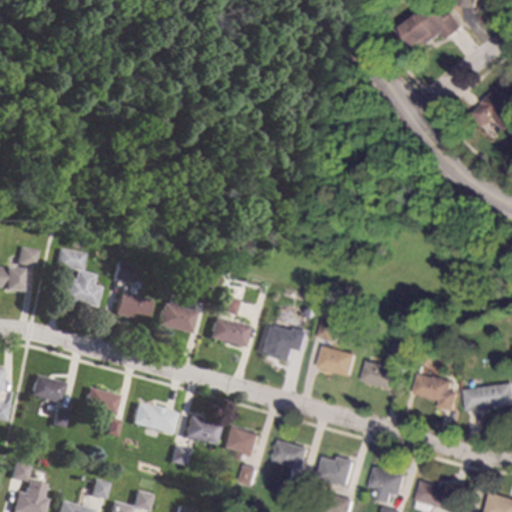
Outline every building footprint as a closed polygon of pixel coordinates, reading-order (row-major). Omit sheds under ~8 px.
[(479,8),(479,0),(466,0),(466,7),(479,8)] [(444,18),(452,13),(462,27),(447,39),(442,33),(426,45),(423,40),(416,45),(402,26),(433,3),(444,18)] [(511,105),(511,127),(507,132),(494,117),(483,126),(472,113),(483,103),(481,102),(497,88),(511,105)] [(37,251),(34,268),(16,264),(19,247),(37,251)] [(83,254),(80,270),(55,265),(58,249),(83,254)] [(134,267),(129,283),(112,278),(116,262),(134,267)] [(0,267),(20,269),(19,291),(1,290),(1,288),(0,287),(0,267)] [(93,275),(90,285),(98,287),(93,307),(61,299),(66,278),(72,280),(75,270),(93,275)] [(208,287),(203,305),(186,300),(191,283),(208,287)] [(149,301),(143,319),(141,318),(141,320),(123,315),(123,317),(112,314),(119,292),(149,301)] [(238,299),(233,316),(216,311),(220,294),(238,299)] [(182,302),(181,309),(194,313),(188,334),(156,325),(162,303),(166,304),(167,298),(182,302)] [(229,322),(229,321),(248,326),(242,348),(208,338),(214,318),(229,322)] [(340,325),(335,342),(317,337),(321,320),(340,325)] [(310,323),(308,331),(301,329),(303,321),(310,323)] [(307,331),(302,351),(293,348),(289,361),(273,357),(273,355),(260,351),(265,330),(292,337),(294,328),(307,331)] [(411,347),(407,362),(389,358),(394,342),(411,347)] [(323,345),(355,354),(350,376),(317,367),(323,345)] [(397,368),(392,389),(361,380),(367,360),(397,368)] [(434,377),(434,376),(453,381),(450,390),(458,393),(453,411),(438,407),(440,401),(413,393),(418,373),(434,377)] [(62,383),(56,404),(27,396),(32,375),(62,383)] [(511,404),(502,405),(503,407),(484,409),(483,408),(466,410),(463,389),(511,383),(511,404)] [(116,396),(111,416),(80,408),(86,388),(116,396)] [(147,406),(148,405),(164,409),(163,410),(174,413),(168,434),(128,424),(134,402),(147,406)] [(65,412),(60,429),(48,425),(52,408),(65,412)] [(218,425),(212,446),(181,437),(187,417),(218,425)] [(118,421),(114,437),(101,434),(106,418),(118,421)] [(259,434),(253,457),(245,454),(243,460),(234,457),(235,452),(220,448),(226,425),(259,434)] [(308,448),(303,468),(272,460),(278,440),(308,448)] [(187,450),(182,466),(167,462),(171,445),(187,450)] [(355,461),(348,486),(317,478),(323,456),(337,460),(338,456),(355,461)] [(27,465),(23,482),(7,478),(12,461),(27,465)] [(257,468),(252,485),(239,482),(244,465),(257,468)] [(405,474),(400,495),(390,492),(388,502),(375,499),(378,489),(369,486),(374,466),(405,474)] [(43,484),(39,498),(44,499),(40,511),(8,511),(14,491),(21,493),(25,479),(43,484)] [(106,483),(101,500),(86,496),(90,479),(106,483)] [(453,489),(448,509),(435,506),(430,511),(415,507),(417,501),(416,500),(421,480),(453,489)] [(302,488),(297,505),(282,500),(283,497),(277,495),(280,485),(286,487),(286,484),(302,488)] [(149,495),(144,511),(129,508),(134,491),(149,495)] [(511,498),(511,511),(484,511),(490,492),(511,498)] [(353,500),(349,511),(326,511),(331,494),(353,500)] [(90,510),(89,511),(54,511),(57,501),(90,510)] [(129,506),(127,511),(106,511),(109,501),(129,506)]
